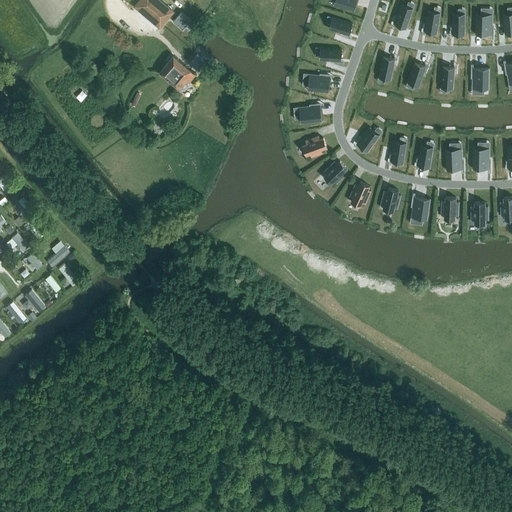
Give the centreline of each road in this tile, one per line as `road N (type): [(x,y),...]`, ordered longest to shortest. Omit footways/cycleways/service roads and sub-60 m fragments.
road 1 (residential): [(365,32),(338,114),(352,155),(409,180),(511,183)]
road 2 (residential): [(511,48),(440,48),(365,32)]
